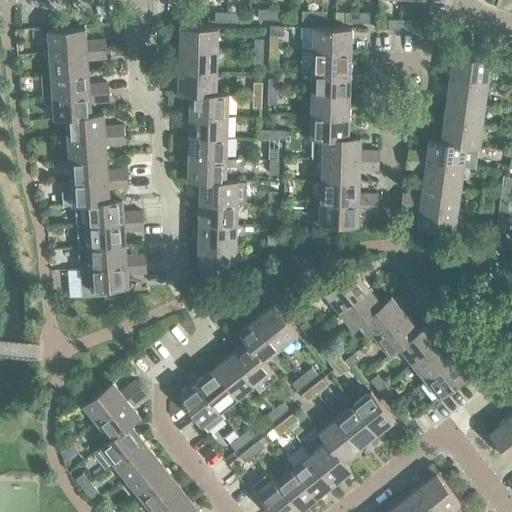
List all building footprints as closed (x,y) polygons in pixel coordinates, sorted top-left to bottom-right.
[(270,18),(270,8),(258,8),(258,17),(270,18)] [(270,8),(270,18),(282,18),(282,9),(270,8)] [(314,19),(314,10),(302,9),(302,19),(314,19)] [(326,10),(314,10),(314,19),(326,20),(326,10)] [(227,20),(227,11),(215,11),(215,20),(227,20)] [(239,11),(227,11),(227,20),(239,21),(239,11)] [(357,21),(357,11),(345,11),(345,20),(357,21)] [(369,11),(357,11),(357,21),(369,21),(369,11)] [(400,28),(400,18),(388,18),(388,27),(400,28)] [(412,19),(400,18),(400,28),(412,28),(412,19)] [(270,24),(269,34),(278,35),(279,25),(270,24)] [(180,25),(179,48),(217,49),(218,26),(199,26),(180,25)] [(42,52),(106,47),(105,38),(86,39),(85,26),(48,29),(49,50),(42,50),(42,52)] [(314,26),(313,48),(351,49),(351,27),(314,26)] [(278,35),(269,34),(269,47),(278,48),(278,35)] [(263,38),(254,38),(254,51),(263,51),(263,38)] [(106,47),(42,52),(42,53),(50,53),(51,73),(88,70),(87,58),(106,56),(106,47)] [(277,60),(278,48),(269,47),(268,60),(277,60)] [(216,71),(217,49),(179,48),(179,70),(216,71)] [(351,49),(313,48),(312,70),(350,71),(351,49)] [(262,64),(263,51),(254,51),(253,63),(262,64)] [(487,80),(490,59),(490,58),(453,53),(450,75),(487,80)] [(88,70),(51,73),(53,93),(45,93),(45,95),(109,90),(108,81),(89,83),(88,70)] [(216,91),(216,71),(179,70),(178,92),(190,92),(216,91)] [(350,71),(312,70),(312,91),(349,93),(350,71)] [(450,75),(447,97),(484,102),(487,80),(450,75)] [(277,78),(268,78),(267,90),(276,91),(277,78)] [(261,94),(262,82),(253,81),(252,94),(261,94)] [(109,90),(45,95),(45,96),(53,95),(54,117),(67,116),(66,114),(91,112),(90,101),(109,100),(109,90)] [(276,103),(276,91),(267,90),(267,103),(276,103)] [(190,92),(190,114),(227,116),(228,91),(216,91),(190,92)] [(349,114),(349,93),(312,91),(311,113),(349,114)] [(261,107),(261,94),(252,94),(252,107),(261,107)] [(484,102),(447,97),(444,117),(481,122),(484,102)] [(66,114),(67,116),(68,135),(61,136),(61,137),(124,133),(123,123),(104,125),(103,111),(91,112),(66,114)] [(348,136),(349,114),(311,113),(310,135),(323,135),(348,136)] [(190,114),(189,135),(227,137),(227,116),(190,114)] [(481,122),(444,117),(441,139),(466,144),(478,146),(481,122)] [(272,139),(273,129),(266,129),(260,129),(260,138),(272,139)] [(286,129),(273,129),(272,139),(285,139),(286,129)] [(125,142),(124,133),(61,137),(61,138),(68,138),(70,158),(107,156),(106,143),(125,142)] [(227,137),(189,135),(189,156),(226,158),(227,137)] [(360,136),(348,136),(323,135),(322,157),(379,159),(379,149),(360,149),(360,136)] [(466,144),(441,139),(429,137),(427,150),(408,148),(407,157),(463,164),(466,144)] [(279,147),(278,147),(270,147),(269,160),(278,160),(279,147)] [(107,156),(70,158),(71,178),(64,179),(64,180),(127,176),(127,167),(108,169),(107,156)] [(226,158),(189,156),(188,179),(200,179),(225,178),(226,158)] [(379,159),(322,157),(321,179),(359,180),(359,168),(378,168),(379,159)] [(463,164),(407,157),(406,166),(425,169),(423,181),(460,186),(463,164)] [(277,173),(278,160),(269,160),(269,172),(277,173)] [(127,176),(64,180),(61,180),(63,204),(85,202),(122,199),(122,197),(110,198),(109,187),(128,186),(127,176)] [(200,179),(200,201),(237,202),(238,179),(225,178),(200,179)] [(358,192),(359,180),(321,179),(321,200),(377,202),(378,193),(377,193),(358,192)] [(460,186),(423,181),(421,193),(402,190),(401,200),(457,207),(460,186)] [(510,185),(501,184),(500,197),(508,198),(510,185)] [(268,203),(277,203),(277,191),(268,190),(268,203)] [(507,211),(508,198),(500,197),(498,209),(507,211)] [(123,211),(122,199),(85,202),(86,221),(79,221),(79,223),(143,219),(142,209),(123,211)] [(358,210),(377,211),(377,202),(321,200),(320,223),(357,224),(358,210)] [(457,207),(401,200),(400,209),(419,211),(417,224),(454,230),(457,207)] [(237,202),(200,201),(199,222),(236,223),(237,202)] [(276,216),(277,203),(268,203),(268,216),(276,216)] [(143,219),(79,223),(77,223),(78,244),(88,244),(125,241),(124,229),(143,228),(143,219)] [(199,222),(198,243),(236,245),(236,223),(199,222)] [(504,232),(495,231),(494,239),(493,244),(502,245),(504,232)] [(276,234),(275,234),(267,233),(267,246),(275,246),(276,234)] [(125,241),(88,244),(89,264),(82,265),(82,266),(146,261),(145,252),(126,254),(125,241)] [(236,245),(198,243),(198,266),(235,267),(236,245)] [(275,259),(275,246),(267,246),(266,259),(275,259)] [(127,272),(146,271),(146,261),(82,266),(80,266),(82,295),(107,293),(106,292),(105,287),(128,286),(127,272)] [(339,309),(368,286),(354,268),(325,292),(339,309)] [(381,302),(368,286),(339,309),(353,327),(363,319),(381,302)] [(391,294),(381,302),(363,319),(375,335),(404,311),(391,294)] [(274,303),(273,303),(256,317),(280,346),(297,332),(285,317),(274,303)] [(404,311),(375,335),(390,353),(399,345),(418,328),(404,311)] [(302,313),(295,318),(299,323),(305,318),(302,313)] [(280,346),(256,317),(239,331),(246,340),(263,359),(280,346)] [(306,320),(299,325),(307,335),(314,330),(306,320)] [(427,320),(418,328),(399,345),(412,362),(442,338),(427,320)] [(322,340),(314,330),(307,335),(315,345),(322,340)] [(456,356),(442,338),(412,362),(426,379),(456,356)] [(263,359),(246,340),(231,353),(254,382),(271,369),(263,359)] [(335,351),(330,345),(321,353),(325,359),(335,351)] [(353,352),(343,360),(349,367),(353,363),(359,359),(353,352)] [(254,382),(231,353),(213,367),(237,396),(254,382)] [(333,368),(343,360),(338,353),(328,361),(333,368)] [(433,401),(469,372),(456,356),(426,379),(420,385),(433,401)] [(343,360),(333,368),(339,375),(353,363),(349,367),(343,360)] [(307,382),(317,374),(311,366),(301,374),(307,382)] [(213,367),(196,380),(219,410),(237,396),(213,367)] [(297,390),(307,382),(301,374),(292,382),(297,390)] [(377,374),(370,379),(378,389),(385,384),(377,374)] [(91,425),(142,386),(135,378),(120,390),(112,380),(83,403),(96,419),(90,424),(91,425)] [(326,385),(321,378),(311,386),(316,393),(326,385)] [(219,410),(196,380),(179,394),(202,424),(219,410)] [(393,394),(385,384),(378,389),(386,399),(393,394)] [(147,392),(142,386),(91,425),(92,426),(98,421),(110,437),(130,423),(140,415),(132,404),(147,392)] [(306,401),(316,393),(311,386),(301,394),(306,401)] [(353,403),(376,432),(394,418),(371,389),(353,403)] [(289,407),(283,400),(273,408),(279,415),(289,407)] [(376,432),(353,403),(336,416),(359,446),(376,432)] [(269,423),(279,415),(273,408),(263,416),(269,423)] [(404,408),(397,414),(405,424),(412,418),(404,408)] [(298,419),(292,412),(282,420),(288,427),(298,419)] [(359,446),(336,416),(318,430),(326,440),(343,458),(359,446)] [(511,459),(511,424),(506,417),(488,431),(511,460),(511,459)] [(278,435),(288,427),(282,420),(273,427),(278,435)] [(130,423),(110,437),(100,444),(114,462),(143,438),(130,423)] [(245,442),(255,434),(249,427),(239,435),(245,442)] [(235,450),(245,442),(239,435),(229,443),(235,450)] [(143,438),(114,462),(128,479),(157,455),(143,438)] [(264,445),(259,438),(249,446),(254,453),(264,445)] [(343,458),(326,440),(310,452),(334,482),(351,468),(343,458)] [(76,451),(68,442),(60,449),(68,458),(76,451)] [(244,461),(254,453),(249,446),(239,454),(244,461)] [(310,452),(293,466),(316,496),(334,482),(310,452)] [(170,473),(157,455),(128,479),(141,496),(170,473)] [(293,466),(276,480),(299,509),(316,496),(293,466)] [(75,477),(83,487),(90,481),(83,471),(75,477)] [(436,471),(419,485),(440,511),(445,511),(460,501),(436,471)] [(155,511),(184,489),(170,473),(141,496),(154,511),(155,511)] [(295,511),(299,509),(276,480),(259,494),(272,511),(295,511)] [(98,490),(90,481),(83,487),(90,496),(98,490)] [(440,511),(419,485),(402,499),(412,511),(440,511)] [(190,511),(197,506),(184,489),(155,511),(190,511)] [(412,511),(402,499),(384,511),(412,511)]
